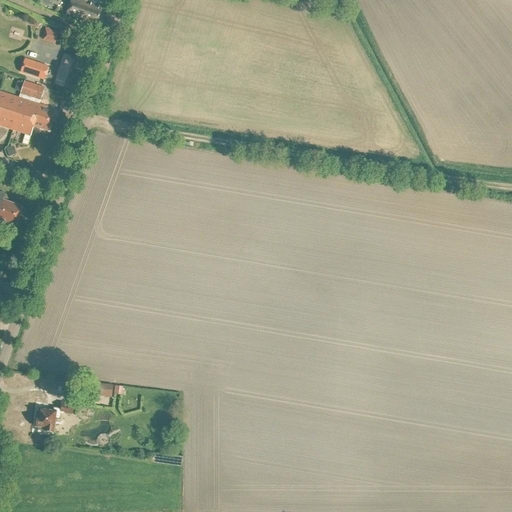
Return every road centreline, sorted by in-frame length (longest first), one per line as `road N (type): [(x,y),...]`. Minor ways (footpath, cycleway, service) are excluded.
road 1 (track): [(86,120),(511,185)]
road 2 (tertiary): [(0,376),(120,0)]
